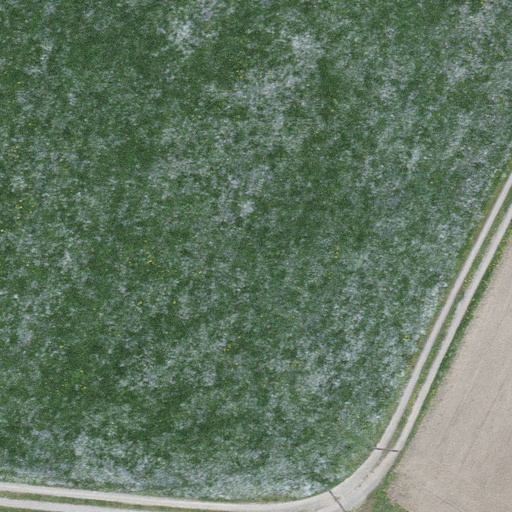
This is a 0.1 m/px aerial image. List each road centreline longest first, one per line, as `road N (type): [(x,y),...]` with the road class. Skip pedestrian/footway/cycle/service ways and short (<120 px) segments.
road 1 (track): [(511,201),(392,447),(352,498),(323,511)]
road 2 (track): [(163,511),(0,498)]
